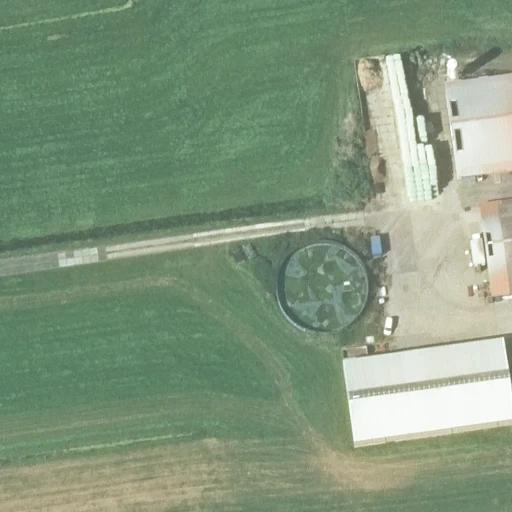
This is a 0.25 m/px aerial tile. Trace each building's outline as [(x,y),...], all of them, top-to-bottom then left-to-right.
[(511,79),(446,88),(449,109),(448,109),(455,160),(456,160),(459,181),(511,173),(511,79)] [(511,297),(511,203),(478,208),(491,300),(511,297)] [(300,331),(313,336),(326,336),(338,333),(350,327),(359,318),(365,307),(368,295),(367,282),(364,270),(357,259),(346,250),(334,245),(321,243),(308,245),(296,250),(286,259),(279,271),(275,284),(275,298),(280,312),(288,323),(300,331)] [(204,287),(205,315),(229,314),(228,286),(204,287)] [(386,324),(387,352),(427,350),(426,322),(386,324)] [(501,345),(342,368),(353,446),(511,424),(501,345)]
